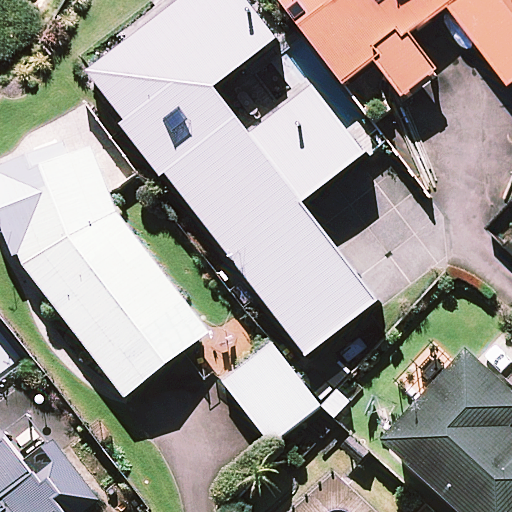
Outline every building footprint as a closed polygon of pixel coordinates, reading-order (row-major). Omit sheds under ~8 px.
[(123,0),(85,32),(312,318),(393,259),(310,167),(382,118),(320,48),(260,86),(222,45),(281,0),(123,0)] [(392,22),(415,55),(457,26),(429,0),(487,0),(511,24),(511,0),(308,0),(346,55),(392,22)] [(108,160),(70,78),(0,129),(0,190),(126,369),(228,296),(108,160)] [(0,356),(50,323),(0,278),(0,356)] [(279,348),(225,389),(273,452),(325,413),(337,426),(356,409),(340,391),(323,407),(279,348)] [(511,511),(511,395),(481,366),(398,454),(460,511),(511,511)] [(0,490),(14,511),(65,511),(101,488),(11,381),(0,388),(0,490)]
